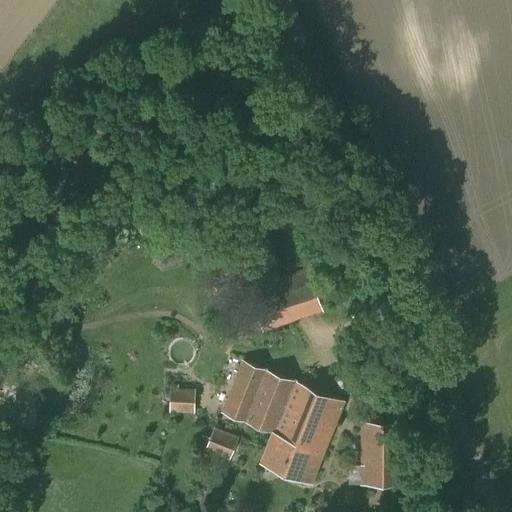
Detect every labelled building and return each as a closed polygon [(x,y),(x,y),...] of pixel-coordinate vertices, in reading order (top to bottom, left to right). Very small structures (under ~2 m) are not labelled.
[(309,266),(248,287),(263,330),(323,309),(309,266)] [(222,411),(272,431),(324,450),(344,399),(243,359),(222,411)] [(171,394),(163,394),(162,407),(170,408),(170,411),(194,412),(195,388),(171,387),(171,394)] [(361,420),(359,484),(409,483),(409,420),(361,420)] [(205,449),(230,459),(239,436),(214,425),(209,437),(203,434),(199,444),(206,447),(205,449)] [(324,450),(272,431),(260,461),(312,482),(324,450)]
